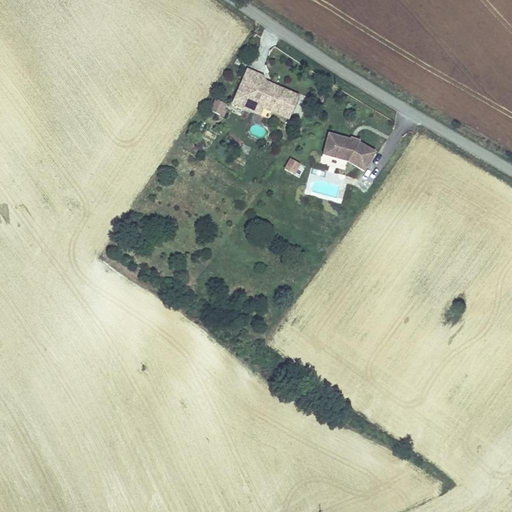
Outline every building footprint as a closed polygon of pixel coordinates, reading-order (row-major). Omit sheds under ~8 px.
[(246,83),(262,91),(265,85),(268,81),(251,73),(246,83)] [(235,106),(251,114),(255,105),(265,110),(289,122),(299,102),(265,85),(262,91),(246,83),(235,106)] [(223,117),(229,105),(216,99),(210,110),(223,117)] [(261,118),(265,110),(255,105),(251,114),(261,118)] [(324,151),(349,159),(365,169),(378,147),(360,140),(359,142),(350,138),(351,136),(329,130),(324,151)] [(295,175),(301,164),(290,158),(284,170),(295,175)]
